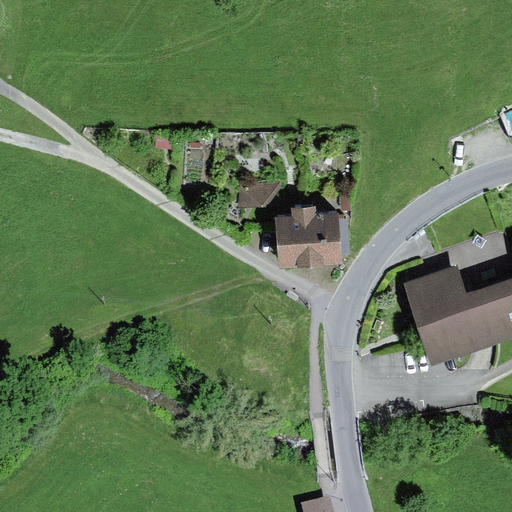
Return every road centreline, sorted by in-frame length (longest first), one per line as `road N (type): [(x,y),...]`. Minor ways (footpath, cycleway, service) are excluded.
road 1 (tertiary): [(359,511),(338,367),(354,289),(384,244),(419,214),(511,169)]
road 2 (track): [(0,86),(196,224),(347,306)]
road 3 (track): [(280,275),(163,305),(0,372)]
road 4 (track): [(340,386),(488,388),(511,373)]
